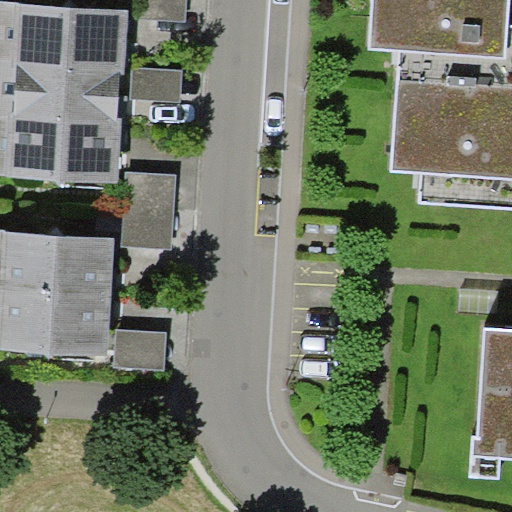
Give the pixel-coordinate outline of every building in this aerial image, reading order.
[(0,2),(0,56),(127,64),(130,10),(82,7),(76,0),(70,0),(64,6),(0,2)] [(511,0),(377,0),(375,44),(404,46),(402,73),(511,81),(511,0)] [(0,56),(0,111),(124,118),(127,64),(0,56)] [(511,81),(402,73),(396,166),(425,168),(423,196),(511,201),(511,81)] [(76,170),(121,172),(124,118),(0,111),(0,165),(53,168),(64,181),(76,170)] [(0,282),(115,288),(118,232),(70,230),(62,220),(52,229),(0,225),(0,282)] [(112,346),(115,288),(0,282),(0,339),(44,342),(52,351),(60,343),(112,346)] [(511,322),(497,322),(489,446),(511,447),(511,322)]
